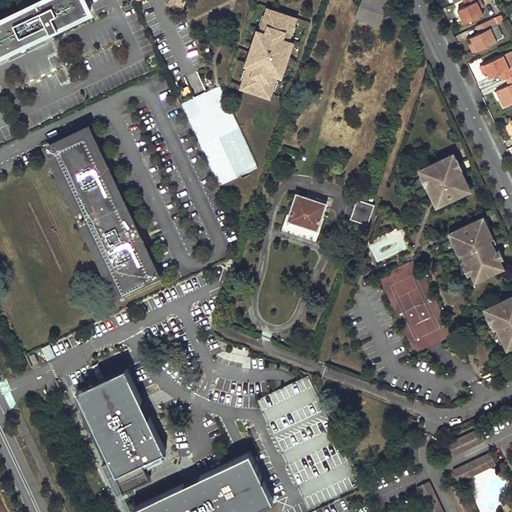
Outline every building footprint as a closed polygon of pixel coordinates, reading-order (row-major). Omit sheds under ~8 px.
[(85,0),(40,0),(0,19),(0,44),(2,43),(6,51),(47,32),(91,11),(85,0)] [(170,0),(168,5),(182,10),(185,0),(170,0)] [(379,27),(389,0),(361,0),(355,17),(379,27)] [(462,0),(465,6),(458,9),(464,23),(483,14),(481,8),(477,1),(478,0),(462,0)] [(272,89),(273,88),(272,88),(275,80),(277,81),(279,74),(277,74),(279,68),(283,69),(284,70),(286,64),(285,64),(289,53),(291,48),(290,48),(286,46),(288,41),(290,41),(292,35),(290,34),(292,26),(293,26),(294,25),(296,18),(268,8),(266,16),(266,17),(267,17),(264,26),(262,25),(260,31),(261,32),(259,37),(256,36),(255,42),(252,53),(251,52),(249,58),(252,59),(250,65),(249,64),(247,70),(249,71),(246,79),(245,79),(245,80),(242,88),(270,97),(272,89)] [(491,28),(498,25),(495,18),(480,24),(483,31),(480,33),(471,37),(473,42),(477,50),(497,41),(491,28)] [(490,78),(499,73),(502,72),(505,78),(506,78),(509,77),(511,75),(511,66),(510,68),(504,55),(483,64),(487,72),(490,78)] [(511,75),(509,77),(511,82),(511,83),(509,85),(496,91),(503,106),(511,102),(511,75)] [(91,121),(44,143),(50,157),(117,298),(164,276),(91,121)] [(423,174),(425,173),(430,183),(427,184),(434,199),(436,198),(439,204),(469,190),(466,184),(468,183),(461,168),(458,170),(453,160),(456,158),(454,153),(420,169),(423,174)] [(327,166),(322,179),(330,182),(335,169),(327,166)] [(297,194),(289,219),(317,229),(326,203),(297,194)] [(368,222),(374,203),(357,198),(351,217),(368,222)] [(463,252),(468,263),(469,263),(477,279),(503,267),(495,251),(496,250),(491,239),(493,238),(486,223),(485,224),(482,217),(452,231),(455,238),(453,239),(460,253),(463,252)] [(495,322),(493,323),(495,328),(498,327),(507,348),(511,345),(511,295),(486,308),(488,313),(491,312),(495,322)] [(47,359),(55,356),(50,343),(42,347),(47,359)] [(34,353),(29,355),(33,364),(38,362),(34,353)] [(99,378),(77,388),(111,460),(104,463),(117,492),(150,476),(143,460),(165,449),(125,365),(99,378)] [(261,397),(265,409),(280,403),(276,391),(261,397)] [(447,458),(485,440),(479,428),(442,446),(447,458)] [(245,511),(273,499),(250,451),(245,453),(134,505),(137,511),(245,511)] [(459,482),(496,464),(490,452),(453,470),(459,482)] [(428,511),(443,511),(429,481),(417,487),(428,511)] [(473,511),(459,482),(447,488),(458,511),(473,511)]
